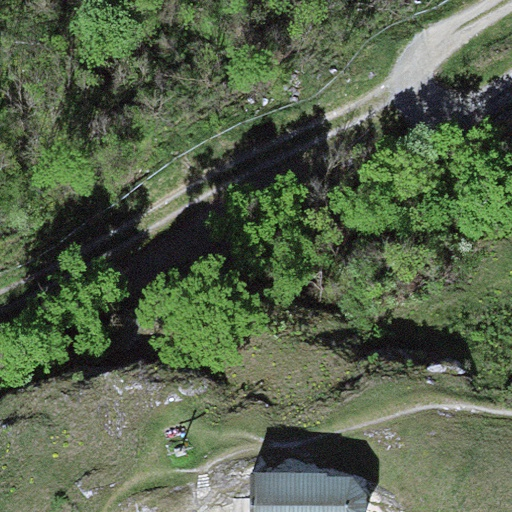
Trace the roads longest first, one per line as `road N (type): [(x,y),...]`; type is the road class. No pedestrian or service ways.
road 1 (track): [(416,69),(265,186),(0,326)]
road 2 (track): [(416,69),(464,122),(511,109)]
